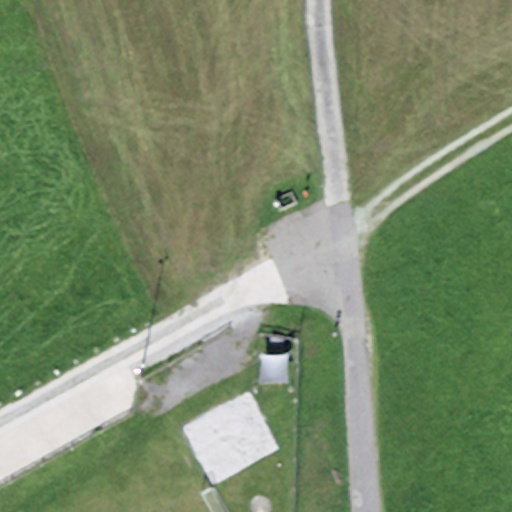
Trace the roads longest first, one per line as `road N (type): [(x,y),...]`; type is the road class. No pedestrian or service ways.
road 1 (track): [(0,454),(342,240),(419,177),(511,125)]
road 2 (unclassified): [(377,511),(342,240),(330,0)]
